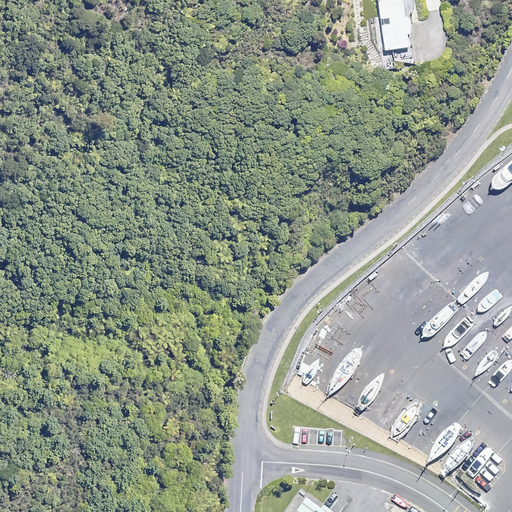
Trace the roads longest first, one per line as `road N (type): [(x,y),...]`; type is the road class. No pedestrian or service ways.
road 1 (unclassified): [(511,65),(445,167),(312,279),(281,316),(251,377),(244,461)]
road 2 (unclassified): [(244,461),(370,473),(445,511)]
